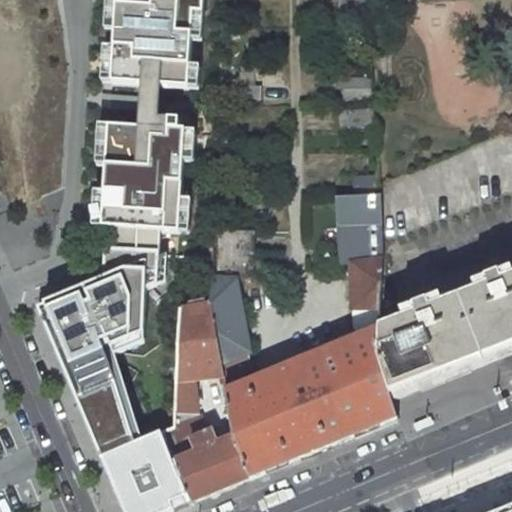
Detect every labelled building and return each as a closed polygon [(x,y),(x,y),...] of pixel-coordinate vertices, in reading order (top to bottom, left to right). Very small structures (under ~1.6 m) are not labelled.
[(115,231),(115,253),(161,256),(163,234),(191,236),(194,203),(183,202),(186,165),(194,165),(197,134),(181,133),(181,123),(161,122),(164,90),(199,91),(202,70),(192,69),(194,42),(202,42),(205,0),(108,0),(106,33),(116,34),(115,50),(105,49),(102,84),(143,86),(140,131),(99,128),(97,168),(107,169),(106,195),(95,195),(93,230),(115,231)] [(367,0),(341,0),(342,28),(369,28),(368,12),(367,0)] [(342,34),(343,48),(363,47),(362,33),(342,34)] [(370,101),(370,79),(344,79),(345,101),(370,101)] [(261,101),(262,88),(224,86),(223,99),(261,101)] [(345,133),(373,131),(372,111),(343,113),(345,133)] [(218,179),(229,179),(232,150),(220,149),(218,179)] [(381,330),(383,272),(379,195),(337,198),(339,228),(340,261),(352,265),(352,324),(358,340),(226,394),(228,403),(234,438),(251,480),(398,420),(391,397),(379,360),(381,330)] [(223,280),(235,281),(253,282),(256,230),(226,229),(223,280)] [(175,511),(172,505),(188,498),(163,435),(141,444),(111,350),(144,337),(146,291),(165,284),(167,257),(161,256),(115,253),(106,253),(106,281),(39,309),(126,511),(175,511)] [(381,330),(379,360),(391,397),(511,349),(511,279),(503,283),(501,277),(487,282),(489,288),(431,310),(429,305),(415,310),(417,316),(381,330)] [(221,364),(247,353),(248,352),(235,281),(223,280),(212,279),(212,281),(211,305),(210,305),(221,364)] [(181,311),(177,382),(191,380),(207,378),(223,376),(222,370),(221,364),(210,305),(211,305),(212,281),(198,280),(196,308),(181,311)] [(247,353),(221,364),(222,370),(229,367),(232,375),(252,367),(247,353)] [(223,376),(207,378),(212,406),(228,403),(226,394),(223,376)] [(176,415),(199,416),(192,400),(191,380),(177,382),(176,415)] [(191,505),(251,480),(234,438),(218,445),(211,427),(205,429),(199,416),(176,415),(175,430),(163,435),(188,498),(191,505)]
